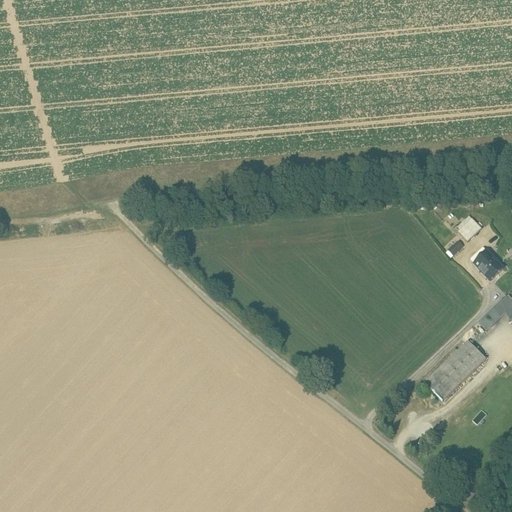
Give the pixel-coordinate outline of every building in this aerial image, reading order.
[(473,221),(459,234),(467,243),(482,230),(473,221)] [(457,241),(448,251),(454,257),(463,246),(457,241)] [(483,252),(481,252),(474,259),(473,260),(473,261),(473,262),(473,263),(473,264),(490,283),(503,271),(487,253),(485,252),(484,252),(483,252)] [(511,304),(505,297),(478,323),(487,332),(505,315),(511,322),(511,304)] [(486,360),(468,343),(424,384),(443,402),(486,360)] [(481,410),(475,420),(479,423),(486,414),(481,410)]
